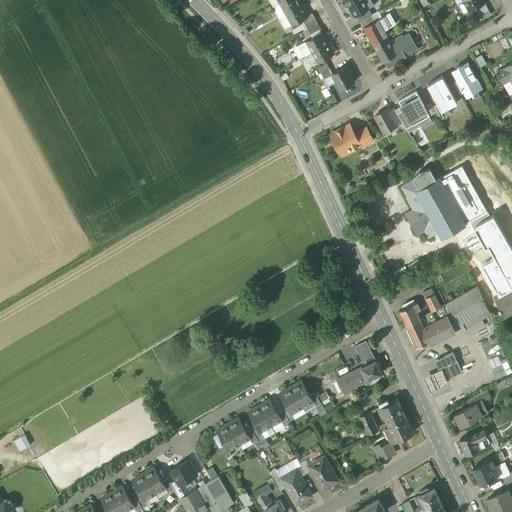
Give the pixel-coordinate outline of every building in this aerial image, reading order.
[(298,0),(287,0),(280,4),(286,15),(301,6),(298,0)] [(345,0),(349,6),(351,10),(352,11),(355,16),(357,15),(368,8),(363,0),(345,0)] [(374,5),(371,0),(363,0),(368,8),(368,9),(374,5)] [(482,0),(464,0),(463,1),(469,11),(476,8),(485,3),(482,0)] [(485,3),(476,8),(479,14),(480,14),(488,10),(488,9),(485,3)] [(279,18),(286,15),(280,4),(273,8),(279,18)] [(301,6),(286,15),(292,25),(302,20),(307,16),(301,6)] [(368,8),(357,15),(361,21),(372,15),(368,9),(368,8)] [(488,10),(480,14),(483,19),(491,15),(488,10)] [(311,14),(307,16),(302,20),(305,24),(314,19),(311,14)] [(388,14),(378,19),(382,27),(381,27),(383,31),(394,25),(388,14)] [(285,29),(292,25),(286,15),(279,18),(285,29)] [(372,15),(361,21),(364,27),(375,21),(372,15)] [(314,19),(305,24),(308,29),(317,24),(314,19)] [(364,27),(363,28),(369,39),(370,39),(373,45),(387,38),(383,31),(381,27),(382,27),(378,19),(375,21),(364,27)] [(317,24),(308,29),(311,34),(320,29),(317,24)] [(292,30),(294,35),(303,30),(301,26),(292,30)] [(321,32),(306,41),(312,52),(328,43),(321,32)] [(407,34),(390,44),(392,48),(393,47),(397,54),(401,61),(402,61),(413,54),(407,42),(411,40),(407,34)] [(387,38),(373,45),(377,51),(376,52),(382,62),(384,62),(397,54),(393,47),(392,48),(390,44),(387,38)] [(312,52),(306,41),(298,45),(304,57),(312,52)] [(328,43),(312,52),(318,62),(333,54),(328,43)] [(318,62),(312,52),(304,57),(310,67),(318,62)] [(397,54),(384,62),(388,69),(403,63),(402,61),(401,61),(397,54)] [(326,63),(317,68),(320,73),(329,68),(326,63)] [(467,63),(462,65),(458,65),(458,68),(453,70),(459,80),(465,92),(467,95),(481,87),(467,63)] [(511,63),(496,72),(503,84),(509,80),(511,85),(511,63)] [(332,73),(331,73),(332,74),(336,83),(340,90),(354,82),(345,66),(332,73)] [(329,68),(320,73),(324,79),(332,74),(331,73),(332,73),(329,68)] [(336,83),(332,74),(324,79),(328,87),(336,83)] [(457,102),(442,76),(427,85),(437,103),(442,111),(447,108),(457,102)] [(459,80),(453,83),(460,95),(465,92),(459,80)] [(416,91),(398,101),(403,110),(412,125),(429,116),(416,91)] [(442,111),(437,103),(432,106),(439,119),(450,113),(447,108),(442,111)] [(397,113),(394,108),(388,111),(395,123),(401,120),(397,113)] [(387,109),(374,116),(384,132),(396,125),(395,123),(388,111),(387,109)] [(403,110),(397,113),(401,120),(406,129),(412,125),(403,110)] [(349,124),(331,135),(336,144),(338,143),(342,150),(348,147),(349,150),(359,144),(360,146),(363,144),(356,132),(354,133),(349,124)] [(367,126),(356,132),(363,144),(373,139),(367,126)] [(482,265),(499,295),(494,298),(499,306),(498,307),(500,311),(501,310),(505,316),(506,318),(511,314),(511,248),(493,215),(491,216),(487,210),(486,211),(461,166),(439,178),(436,181),(429,168),(420,171),(412,178),(413,180),(401,186),(407,197),(406,198),(412,210),(405,214),(409,222),(411,222),(413,225),(412,227),(417,235),(425,231),(428,238),(438,232),(441,238),(442,238),(465,225),(465,224),(469,222),(473,228),(474,227),(485,248),(488,246),(494,258),(482,265)] [(477,286),(443,305),(453,328),(457,334),(466,328),(481,320),(490,315),(477,286)] [(431,288),(422,292),(425,298),(426,298),(434,294),(431,288)] [(434,294),(426,298),(432,311),(440,306),(434,294)] [(404,308),(399,310),(406,325),(420,318),(417,311),(421,309),(417,302),(415,303),(413,304),(413,303),(404,308)] [(432,311),(420,318),(406,325),(407,327),(415,344),(416,346),(430,340),(431,343),(439,339),(452,332),(453,328),(443,305),(440,306),(432,311)] [(481,320),(466,328),(469,334),(484,325),(481,320)] [(415,344),(407,327),(406,330),(413,343),(415,344)] [(366,340),(355,346),(363,362),(365,361),(374,357),(366,340)] [(453,352),(435,361),(438,369),(439,369),(456,360),(457,360),(453,352)] [(367,364),(361,367),(367,381),(370,379),(371,381),(377,379),(376,377),(382,373),(379,368),(380,366),(381,365),(380,363),(379,362),(378,361),(376,361),(376,360),(367,364)] [(456,360),(439,369),(445,381),(447,380),(462,373),(456,360)] [(502,363),(491,368),(497,379),(507,374),(502,363)] [(361,367),(337,379),(343,392),(367,381),(361,367)] [(439,369),(423,377),(430,392),(449,384),(447,380),(445,381),(439,369)] [(511,383),(511,375),(495,385),(499,391),(511,383)] [(310,395),(301,381),(287,389),(287,391),(291,388),(302,407),(313,401),(310,395)] [(302,407),(291,388),(287,391),(287,389),(280,393),(288,407),(292,413),(302,407)] [(486,389),(467,400),(470,406),(476,403),(489,397),(486,389)] [(315,392),(310,395),(313,401),(316,406),(321,403),(315,392)] [(393,401),(389,403),(387,400),(378,404),(382,411),(380,412),(381,415),(383,414),(389,425),(406,417),(400,405),(397,398),(392,400),(393,401)] [(278,414),(270,399),(255,408),(256,409),(260,407),(271,426),(281,420),(282,420),(278,414)] [(470,406),(454,414),(461,426),(479,417),(476,411),(479,409),(476,403),(470,406)] [(503,410),(492,416),(498,427),(511,419),(511,408),(511,406),(503,410)] [(271,426),(260,407),(256,409),(255,408),(248,412),(257,426),(260,432),(271,426)] [(288,407),(283,411),(289,421),(295,418),(292,413),(288,407)] [(283,411),(278,414),(282,420),(281,420),(284,424),(289,421),(283,411)] [(369,412),(359,416),(368,435),(378,430),(369,412)] [(406,417),(389,425),(385,427),(392,443),(401,438),(402,440),(408,437),(407,435),(413,433),(406,417)] [(247,432),(238,418),(231,422),(232,423),(228,425),(239,444),(250,438),(247,432)] [(231,422),(217,430),(225,445),(229,451),(229,450),(239,444),(228,425),(232,423),(231,422)] [(260,432),(257,426),(252,429),(258,440),(259,442),(264,438),(260,432)] [(484,428),(472,433),(476,441),(487,435),(484,428)] [(252,429),(247,432),(250,438),(253,443),(258,440),(252,429)] [(472,433),(459,439),(466,454),(479,448),(476,441),(472,433)] [(20,450),(31,445),(26,434),(15,439),(20,450)] [(487,435),(476,441),(479,448),(491,443),(487,435)] [(390,442),(381,447),(379,443),(373,446),(380,460),(395,453),(390,442)] [(225,445),(220,448),(226,458),(232,455),(229,450),(229,451),(225,445)] [(511,455),(511,447),(503,451),(507,458),(511,455)] [(324,456),(308,465),(310,467),(309,468),(311,471),(314,476),(317,481),(322,490),(338,481),(324,456)] [(169,471),(178,486),(190,480),(198,475),(190,459),(169,471)] [(491,459),(488,461),(488,460),(472,467),(480,485),(488,481),(489,485),(495,482),(493,479),(496,478),(491,468),(494,466),(491,459)] [(305,460),(300,463),(306,473),(311,471),(309,468),(310,467),(308,465),(305,460)] [(300,463),(294,466),(295,469),(297,471),(298,471),(301,476),(306,473),(300,463)] [(162,482),(154,467),(147,471),(148,473),(144,475),(155,494),(166,488),(162,482)] [(233,503),(212,467),(200,474),(221,510),(226,507),(233,503)] [(281,477),(275,468),(269,471),(272,476),(279,487),(280,490),(286,487),(280,478),(281,477)] [(281,477),(280,478),(286,487),(296,505),(312,495),(301,476),(298,471),(297,471),(295,469),(281,477)] [(222,511),(221,510),(200,474),(198,475),(190,480),(195,490),(196,489),(209,511),(222,511)] [(511,480),(511,474),(502,478),(505,484),(511,480)] [(155,494),(144,475),(140,477),(139,476),(133,480),(141,494),(145,500),(155,494)] [(272,476),(266,480),(268,483),(269,483),(273,490),(279,487),(272,476)] [(174,489),(167,479),(162,482),(166,488),(168,493),(174,489)] [(178,486),(174,489),(179,499),(195,490),(190,480),(178,486)] [(268,483),(253,492),(258,499),(266,494),(273,490),(269,483),(268,483)] [(131,500),(122,486),(116,490),(116,491),(112,493),(123,511),(124,511),(134,506),(131,500)] [(434,488),(428,491),(427,488),(420,491),(421,494),(414,497),(418,505),(422,503),(425,509),(440,502),(434,488)] [(209,511),(196,489),(195,490),(179,499),(187,511),(209,511)] [(511,511),(511,499),(507,489),(487,499),(493,511),(511,511)] [(246,491),(239,495),(246,507),(248,506),(253,503),(246,491)] [(123,511),(112,493),(109,496),(108,495),(101,499),(109,511),(123,511)] [(141,494),(136,497),(142,508),(148,505),(145,500),(141,494)] [(266,494),(258,499),(264,510),(272,505),(266,494)] [(142,508),(136,497),(131,500),(134,506),(137,511),(142,508)] [(377,498),(363,507),(365,511),(383,511),(385,511),(377,498)] [(1,503),(0,501),(0,511),(10,511),(11,511),(13,506),(11,502),(4,500),(1,503)] [(272,505),(264,510),(264,511),(284,511),(282,508),(285,507),(281,500),(272,505)] [(414,511),(409,500),(402,503),(406,511),(414,511)] [(445,511),(440,502),(425,509),(425,511),(445,511)]
